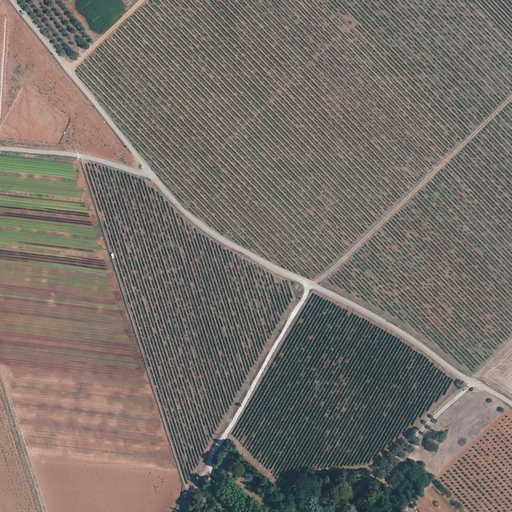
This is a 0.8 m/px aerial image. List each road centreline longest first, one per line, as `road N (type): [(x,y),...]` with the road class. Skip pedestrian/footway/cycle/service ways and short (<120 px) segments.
road 1 (tertiary): [(511,404),(310,284)]
road 2 (tertiary): [(148,170),(11,0)]
road 3 (unclassified): [(211,466),(310,284)]
road 4 (tertiary): [(310,284),(216,235),(148,170)]
road 5 (unclassified): [(148,170),(80,154),(0,149)]
